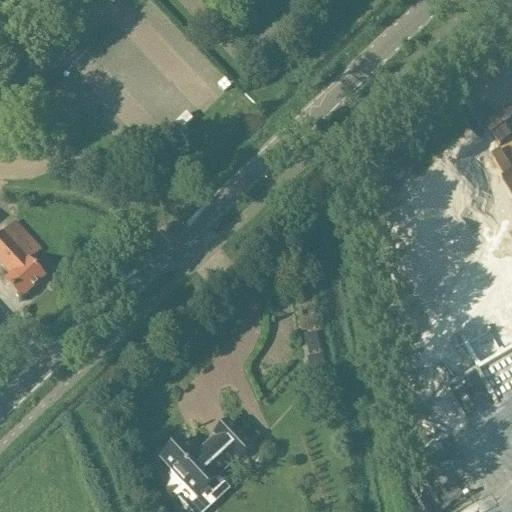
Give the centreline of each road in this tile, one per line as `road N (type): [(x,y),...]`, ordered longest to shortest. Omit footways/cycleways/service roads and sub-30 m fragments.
road 1 (tertiary): [(0,410),(436,0)]
road 2 (residential): [(0,166),(34,164),(57,144),(54,130),(14,89)]
road 3 (residential): [(14,89),(112,0)]
